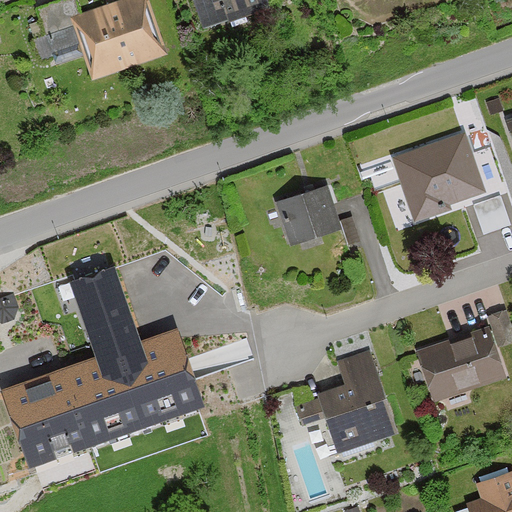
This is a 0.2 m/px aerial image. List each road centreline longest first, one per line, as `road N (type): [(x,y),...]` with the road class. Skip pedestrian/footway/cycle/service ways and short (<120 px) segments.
road 1 (residential): [(0,233),(511,54)]
road 2 (residential): [(291,344),(511,268)]
